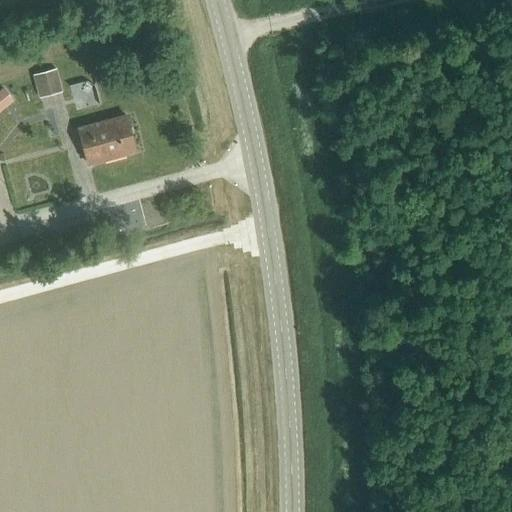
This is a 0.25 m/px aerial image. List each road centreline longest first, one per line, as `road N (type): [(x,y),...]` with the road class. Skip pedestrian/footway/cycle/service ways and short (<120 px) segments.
road 1 (tertiary): [(290,511),(284,356),(254,158),(216,0)]
road 2 (track): [(225,35),(392,0)]
